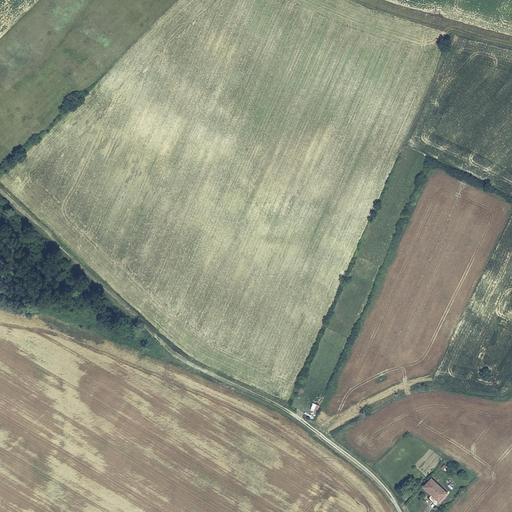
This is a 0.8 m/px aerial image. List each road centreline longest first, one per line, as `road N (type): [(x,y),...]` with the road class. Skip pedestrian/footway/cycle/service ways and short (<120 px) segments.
road 1 (track): [(0,192),(173,354),(297,418),(373,475),(401,511)]
road 2 (track): [(511,41),(368,0)]
